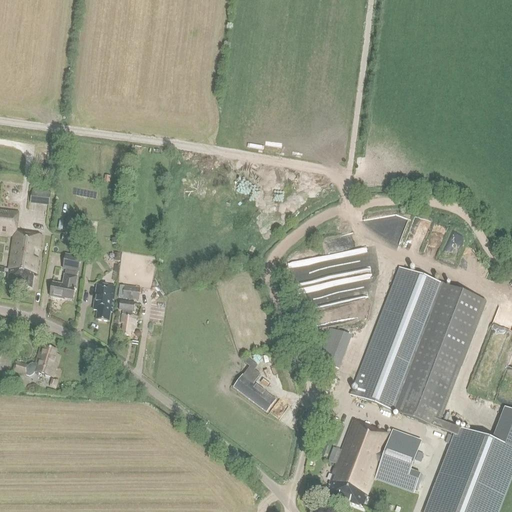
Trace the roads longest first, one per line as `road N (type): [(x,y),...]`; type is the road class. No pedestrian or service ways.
road 1 (track): [(285,501),(298,478),(314,393),(270,285),(269,269),(283,247),(352,205),(438,201),(470,220),(500,262),(511,262)]
road 2 (unclassified): [(294,511),(229,450),(93,347),(0,310)]
